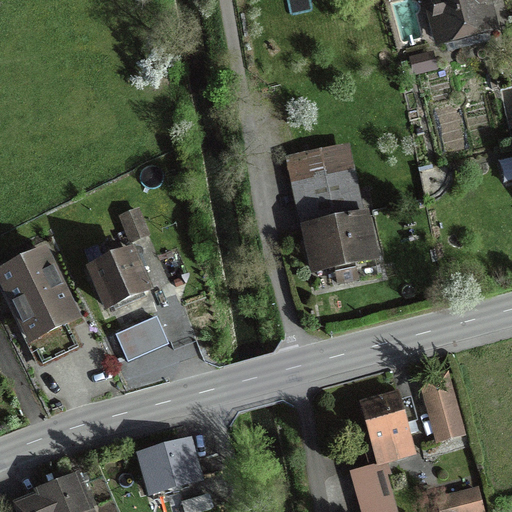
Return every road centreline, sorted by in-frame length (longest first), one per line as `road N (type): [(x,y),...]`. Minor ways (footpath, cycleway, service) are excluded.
road 1 (residential): [(301,367),(227,0)]
road 2 (tertiary): [(0,454),(301,367)]
road 3 (tertiary): [(301,367),(511,306)]
